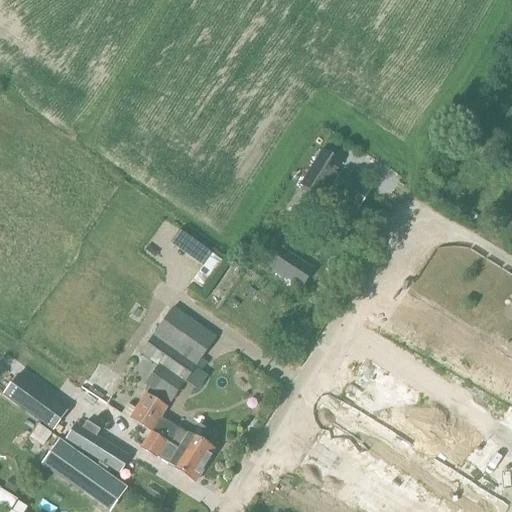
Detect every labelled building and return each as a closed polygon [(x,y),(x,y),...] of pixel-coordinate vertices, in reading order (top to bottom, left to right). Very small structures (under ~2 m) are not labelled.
[(340,177),(333,173),(340,163),(321,151),(300,186),(319,198),(325,187),(331,191),(328,196),(341,206),(345,201),(356,209),(368,192),(360,186),(362,183),(344,172),(340,177)] [(161,265),(190,233),(178,222),(149,254),(161,265)] [(282,248),(269,268),(300,289),(314,269),(282,248)] [(200,359),(215,337),(172,307),(151,337),(140,352),(150,360),(151,359),(159,365),(143,388),(169,403),(193,368),(200,359)] [(29,354),(42,327),(32,322),(19,349),(29,354)] [(500,340),(493,350),(505,357),(511,347),(500,340)] [(200,359),(193,368),(199,372),(206,363),(200,359)] [(73,382),(64,396),(98,418),(107,404),(111,398),(74,372),(69,379),(73,382)] [(17,376),(3,396),(52,431),(66,411),(17,376)] [(128,405),(122,414),(129,419),(151,432),(166,442),(178,450),(205,467),(215,451),(210,448),(216,438),(196,425),(190,435),(188,434),(187,436),(174,428),(159,419),(166,409),(144,395),(135,410),(128,405)] [(412,409),(391,440),(447,477),(468,445),(448,432),(451,428),(430,414),(427,418),(412,409)] [(75,425),(66,440),(115,471),(125,456),(95,437),(99,431),(86,422),(81,429),(75,425)] [(195,483),(205,467),(178,450),(166,442),(151,432),(141,448),(156,458),(156,457),(168,465),(195,483)] [(9,479),(4,487),(15,494),(20,486),(9,479)] [(94,502),(108,510),(122,488),(108,479),(94,502)]
